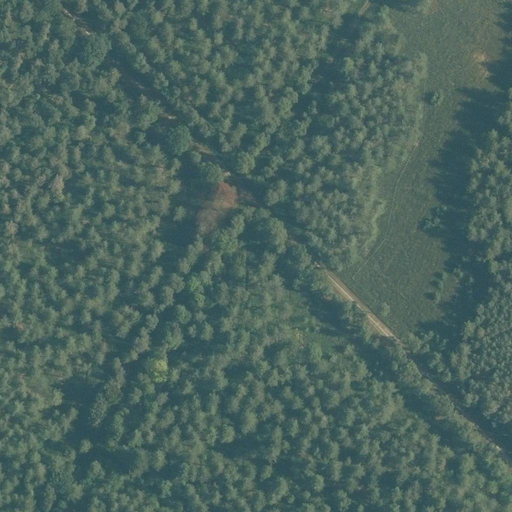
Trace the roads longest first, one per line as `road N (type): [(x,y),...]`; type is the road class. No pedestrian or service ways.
road 1 (track): [(511,462),(53,0)]
road 2 (track): [(239,185),(364,0)]
